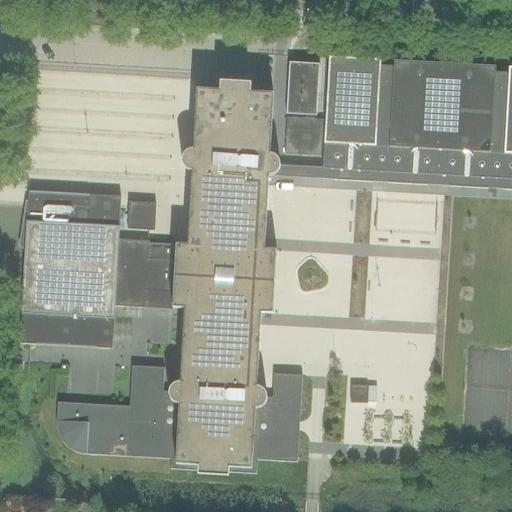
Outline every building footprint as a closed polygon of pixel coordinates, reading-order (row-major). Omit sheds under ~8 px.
[(177,247),(149,246),(150,243),(120,241),(122,198),(36,193),(30,193),(22,345),(114,350),(116,307),(146,309),(147,292),(175,293),(174,308),(186,309),(181,382),(179,382),(177,382),(175,383),(173,384),(172,386),(171,386),(170,388),(170,390),(170,391),(170,392),(164,392),(165,369),(134,367),(131,407),(59,403),(59,418),(58,420),(58,422),(58,424),(58,427),(59,429),(59,431),(60,433),(60,435),(62,438),(63,441),(65,444),(68,446),(70,448),(73,450),(76,452),(79,453),(82,454),(85,455),(88,455),(92,455),(173,460),(172,470),(258,474),(259,460),(299,463),(304,376),(276,375),(275,398),(268,398),(268,396),(268,394),(267,392),(266,390),(265,390),(264,389),(262,388),(261,387),(259,387),(263,313),(275,314),(279,251),(267,250),(271,177),(511,190),(511,68),(510,68),(510,74),(497,73),(497,68),(395,62),(395,68),(382,67),(382,61),(354,59),(330,58),(325,169),(282,166),(282,164),(282,162),(281,160),(279,158),(278,157),(275,155),(273,155),(272,155),(275,95),(198,91),(195,151),(192,151),(190,151),(188,152),(187,153),(186,154),(185,155),(184,157),(183,159),(183,161),(183,163),(183,164),(183,165),(184,168),(186,169),(187,171),(189,172),(191,173),(193,173),(189,247),(177,246),(177,247)] [(318,117),(320,67),(291,65),(289,115),(318,117)] [(324,157),(326,122),(288,120),(287,156),(324,157)] [(156,232),(157,205),(130,203),(129,231),(156,232)] [(352,387),(351,405),(369,405),(369,387),(352,387)]
